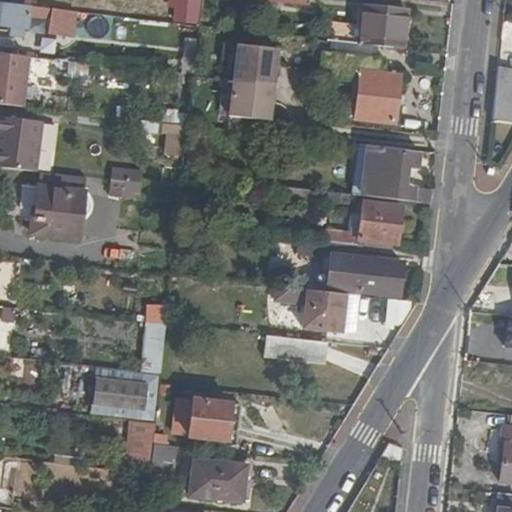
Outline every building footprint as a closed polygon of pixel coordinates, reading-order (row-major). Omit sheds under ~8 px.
[(177,0),(176,22),(196,24),(198,0),(177,0)] [(61,13),(0,5),(0,26),(7,27),(7,36),(21,39),(24,17),(48,19),(47,37),(58,38),(61,13)] [(361,43),(403,47),(407,13),(364,8),(361,43)] [(376,48),(333,43),(331,55),(375,60),(376,48)] [(238,45),(234,81),(274,85),(275,77),(276,64),(278,49),(238,45)] [(360,80),(358,101),(356,121),(395,125),(401,75),(382,73),(383,61),(375,60),(331,55),(325,54),(323,77),(348,79),(360,80)] [(26,59),(0,55),(0,107),(20,109),(26,59)] [(283,65),(276,64),(275,77),(281,77),(283,65)] [(511,67),(498,65),(493,104),(511,106),(511,67)] [(353,101),(358,101),(360,80),(348,79),(348,89),(354,89),(353,101)] [(274,85),(234,81),(230,117),(270,120),(271,105),(273,93),(274,85)] [(273,93),(271,105),(278,106),(280,94),(273,93)] [(0,170),(31,174),(38,124),(0,119),(0,170)] [(354,196),(363,197),(370,147),(359,145),(354,196)] [(363,197),(431,205),(433,190),(400,186),(401,169),(421,171),(423,152),(370,147),(363,197)] [(108,195),(141,198),(143,169),(110,167),(108,195)] [(311,191),(284,188),(282,202),(310,205),(311,191)] [(81,198),(82,195),(38,189),(32,239),(34,239),(35,235),(77,240),(79,219),(84,216),(89,209),(88,204),(85,200),(81,198)] [(350,196),(329,193),(328,202),(349,205),(350,196)] [(361,248),(396,252),(401,209),(362,205),(358,235),(324,231),(323,243),(361,248)] [(323,243),(300,241),(298,256),(322,258),(322,256),(333,257),(360,259),(361,248),(323,243)] [(330,295),(333,257),(322,256),(322,258),(319,293),(330,295)] [(345,296),(357,298),(358,294),(398,298),(401,263),(360,259),(333,257),(330,295),(345,296)] [(340,334),(345,296),(330,295),(319,293),(275,288),(274,301),(305,305),(303,329),(340,334)] [(399,327),(405,301),(389,297),(383,323),(399,327)] [(166,326),(146,324),(140,374),(161,376),(166,326)] [(322,368),(324,346),(261,338),(259,362),(322,368)] [(140,374),(94,369),(93,381),(136,387),(134,411),(90,406),(89,417),(130,422),(155,425),(159,387),(161,376),(140,374)] [(134,411),(136,387),(93,381),(87,381),(85,405),(90,406),(134,411)] [(173,396),(171,433),(182,434),(183,396),(173,396)] [(189,439),(226,444),(232,405),(195,400),(189,439)] [(511,413),(507,413),(507,424),(504,423),(497,476),(511,477),(511,413)] [(155,425),(130,422),(125,456),(117,455),(116,472),(123,473),(149,476),(152,446),(155,425)] [(242,502),(246,466),(197,460),(193,497),(242,502)] [(149,476),(123,473),(119,511),(144,511),(145,504),(149,476)] [(511,511),(511,504),(495,503),(494,511),(511,511)]
